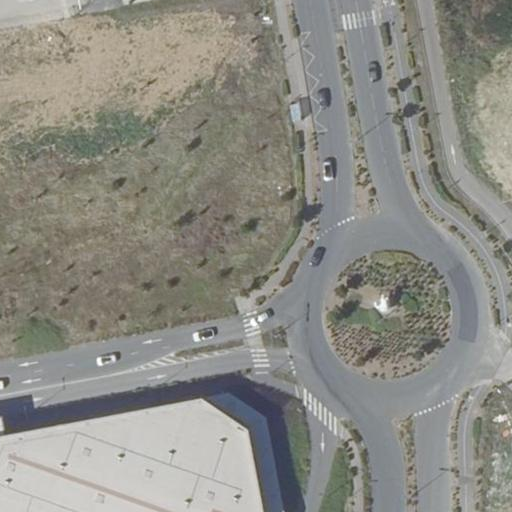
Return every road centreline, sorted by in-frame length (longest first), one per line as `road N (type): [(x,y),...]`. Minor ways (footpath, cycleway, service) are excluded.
road 1 (tertiary): [(308,0),(337,164),(322,254)]
road 2 (tertiary): [(425,232),(383,159),(356,0)]
road 3 (tertiary): [(434,380),(465,345),(471,293),(463,268),(425,232)]
road 4 (tertiary): [(322,254),(302,308),(321,362),(344,382)]
road 5 (tertiary): [(344,382),(372,439),(374,511)]
road 6 (tertiary): [(431,511),(434,380)]
